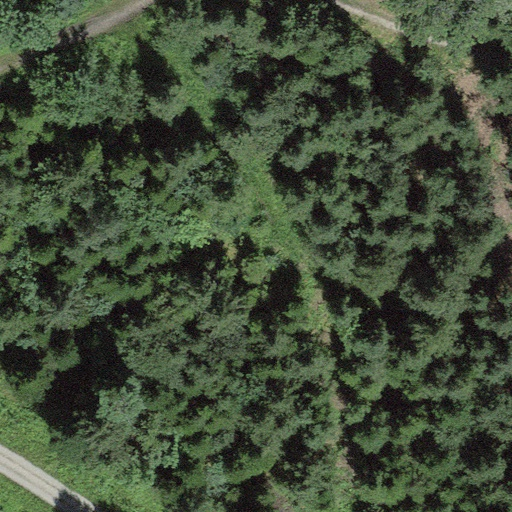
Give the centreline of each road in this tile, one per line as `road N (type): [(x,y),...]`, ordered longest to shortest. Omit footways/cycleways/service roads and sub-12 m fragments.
road 1 (track): [(311,0),(511,77)]
road 2 (track): [(0,56),(130,0)]
